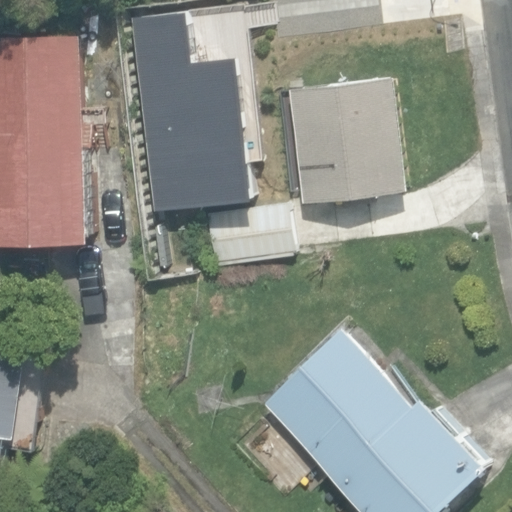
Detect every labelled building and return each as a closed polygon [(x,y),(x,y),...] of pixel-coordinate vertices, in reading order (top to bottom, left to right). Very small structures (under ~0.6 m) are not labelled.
[(0,34),(0,242),(103,238),(94,30),(0,34)] [(298,86),(311,199),(418,186),(405,74),(298,86)] [(214,211),(221,260),(303,248),(296,199),(214,211)] [(273,400),(380,511),(449,511),(502,462),(435,392),(427,399),(354,323),(273,400)] [(0,429),(27,433),(29,416),(45,418),(53,358),(39,356),(40,347),(0,341),(0,429)]
